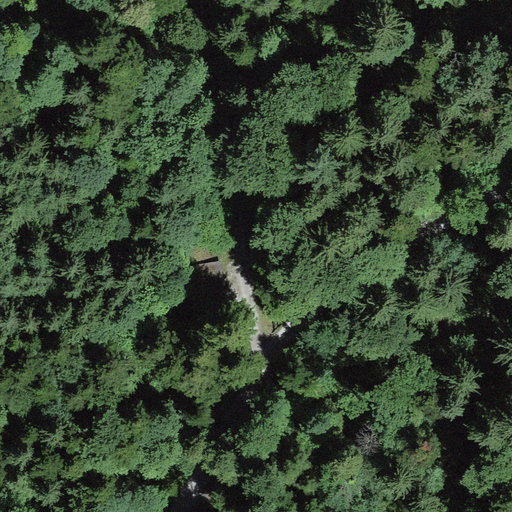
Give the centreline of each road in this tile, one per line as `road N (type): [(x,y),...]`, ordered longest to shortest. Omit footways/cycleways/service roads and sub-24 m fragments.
road 1 (track): [(178,511),(263,353),(301,313),(401,240),(511,186)]
road 2 (track): [(263,353),(204,0)]
